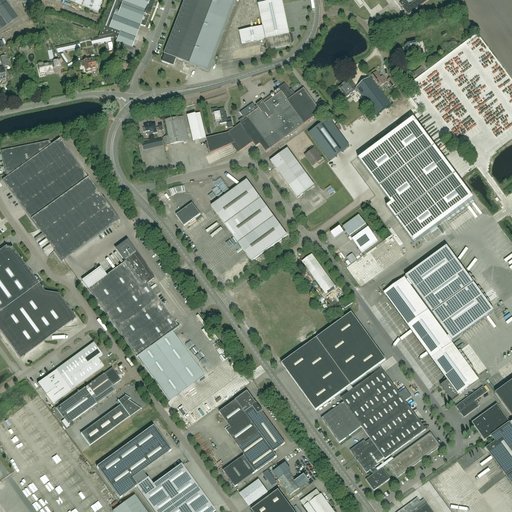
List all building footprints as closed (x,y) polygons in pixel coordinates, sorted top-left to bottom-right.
[(53,0),(56,1),(56,0),(63,0),(98,13),(103,0),(53,0)] [(145,27),(155,1),(154,0),(112,0),(111,4),(100,33),(98,37),(113,34),(114,41),(120,43),(117,50),(133,56),(136,49),(132,48),(140,26),(142,27),(143,26),(145,27)] [(162,62),(174,67),(177,59),(184,62),(208,71),(235,0),(184,0),(183,5),(180,13),(164,54),(165,55),(163,59),(162,62)] [(291,45),(286,22),(281,0),(278,0),(258,4),(263,27),(239,32),(242,44),(265,39),(267,49),(291,45)] [(404,0),(400,4),(404,10),(408,15),(428,0),(417,0),(410,6),(405,0),(404,0)] [(405,47),(405,49),(407,50),(408,55),(415,54),(416,54),(419,54),(418,48),(417,48),(416,43),(406,45),(405,47)] [(100,58),(112,56),(115,67),(119,66),(116,50),(99,53),(100,58)] [(0,67),(0,74),(0,75),(2,82),(6,81),(4,71),(5,71),(6,70),(6,68),(5,67),(8,66),(6,56),(1,57),(3,67),(0,67)] [(38,66),(39,73),(46,72),(46,74),(53,73),(52,68),(60,66),(59,59),(53,61),(54,63),(43,65),(43,64),(42,63),(41,63),(40,62),(39,63),(38,64),(38,65),(38,66)] [(82,67),(84,67),(85,71),(91,70),(91,71),(96,70),(94,59),(81,62),(82,67)] [(419,64),(421,67),(424,71),(429,68),(423,60),(419,64)] [(376,72),(371,76),(380,87),(387,82),(383,76),(380,78),(376,72)] [(348,81),(339,88),(346,98),(355,91),(356,93),(358,92),(376,116),(391,105),(370,77),(354,89),(348,81)] [(390,78),(387,80),(392,87),(395,85),(390,78)] [(278,88),(281,92),(272,99),(270,96),(255,107),(253,103),(247,107),(247,109),(246,110),(244,110),(240,113),(243,117),(242,118),(242,119),(240,120),(242,123),(227,133),(228,133),(206,139),(210,154),(235,144),(237,148),(238,148),(240,152),(241,152),(253,143),(256,147),(260,144),(266,153),(321,112),(304,89),(294,96),(285,83),(278,88)] [(233,128),(231,119),(227,119),(226,113),(225,113),(224,108),(217,110),(217,108),(211,109),(212,114),(214,113),(215,122),(219,121),(220,124),(227,123),(228,129),(233,128)] [(193,141),(206,138),(200,113),(187,116),(193,141)] [(183,117),(165,121),(168,136),(164,137),(166,146),(188,141),(183,117)] [(329,162),(350,147),(329,119),(309,133),(329,162)] [(387,208),(414,244),(474,200),(414,119),(358,160),(391,204),(387,208)] [(152,123),(144,125),(145,128),(143,128),(144,133),(145,132),(146,135),(157,133),(156,125),(153,126),(152,123)] [(2,180),(33,223),(90,181),(59,139),(51,145),(49,141),(1,151),(7,177),(2,180)] [(312,148),(307,151),(309,154),(305,156),(312,166),(321,160),(312,148)] [(287,149),(270,161),(297,198),(314,186),(287,149)] [(287,236),(276,221),(276,219),(270,211),(269,211),(247,180),(211,206),(252,261),(287,236)] [(61,262),(118,220),(90,181),(33,223),(38,230),(42,227),(58,248),(54,251),(61,262)] [(192,204),(176,215),(184,226),(200,215),(192,204)] [(378,241),(367,227),(359,215),(343,227),(341,229),(339,227),(331,233),(335,239),(344,233),(343,232),(345,231),(361,253),(378,241)] [(89,276),(82,281),(88,289),(137,356),(144,365),(143,365),(169,401),(204,376),(172,331),(178,327),(146,283),(149,281),(154,278),(127,241),(116,250),(124,261),(124,260),(125,262),(106,276),(95,284),(89,276)] [(369,255),(372,259),(386,250),(382,245),(369,255)] [(0,331),(20,359),(64,327),(36,289),(43,290),(40,286),(39,284),(13,248),(12,248),(11,248),(7,248),(6,247),(5,247),(0,251),(0,331)] [(447,247),(404,278),(384,293),(448,381),(442,385),(442,386),(451,400),(453,400),(479,381),(451,343),(494,312),(447,247)] [(312,255),(302,262),(325,294),(335,287),(312,255)] [(366,280),(376,273),(366,257),(355,264),(366,280)] [(306,276),(299,281),(306,290),(312,285),(306,276)] [(36,289),(64,327),(76,318),(58,294),(45,292),(43,290),(36,289)] [(351,313),(282,363),(316,411),(386,360),(351,313)] [(268,318),(261,322),(264,327),(258,330),(260,333),(270,326),(270,327),(272,325),(268,318)] [(71,390),(76,386),(104,366),(98,358),(102,355),(93,343),(56,370),(37,383),(52,404),(71,390)] [(55,408),(52,410),(67,430),(74,424),(72,422),(96,404),(115,390),(113,386),(121,380),(112,368),(104,374),(100,376),(87,386),(89,389),(86,390),(84,388),(56,409),(55,408)] [(370,470),(373,474),(366,480),(374,491),(390,479),(381,468),(387,464),(397,477),(440,446),(430,433),(393,459),(392,457),(376,469),(374,467),(378,464),(377,462),(384,458),(385,459),(425,430),(405,402),(411,397),(405,389),(399,393),(384,373),(322,419),(339,443),(351,435),(362,427),(363,430),(370,439),(365,443),(364,440),(350,451),(355,458),(356,458),(358,460),(357,461),(366,473),(370,470)] [(456,406),(460,412),(459,413),(460,414),(461,413),(464,418),(479,407),(474,401),(487,392),(483,386),(456,406)] [(273,452),(285,444),(262,412),(262,411),(259,407),(258,407),(256,403),(247,391),(235,400),(235,401),(219,413),(231,429),(227,432),(244,456),(223,471),(235,487),(277,457),(273,452)] [(130,393),(73,434),(88,456),(145,415),(130,393)] [(495,442),(485,448),(507,479),(511,475),(511,425),(497,406),(472,424),(484,440),(491,436),(495,442)] [(153,426),(96,467),(119,499),(136,487),(153,511),(213,511),(215,511),(181,464),(153,485),(148,478),(147,479),(142,472),(171,451),(153,426)] [(300,489),(309,482),(304,475),(298,480),(294,479),(289,472),(290,470),(285,464),(273,472),(278,479),(290,496),(299,489),(300,489)] [(240,493),(244,499),(248,506),(267,492),(259,480),(240,493)] [(251,511),(252,511),(293,511),(278,491),(251,511)] [(307,511),(334,511),(321,494),(303,506),(307,511)] [(146,511),(134,496),(113,511),(146,511)] [(419,503),(416,498),(397,511),(431,511),(426,504),(423,500),(419,503)]
